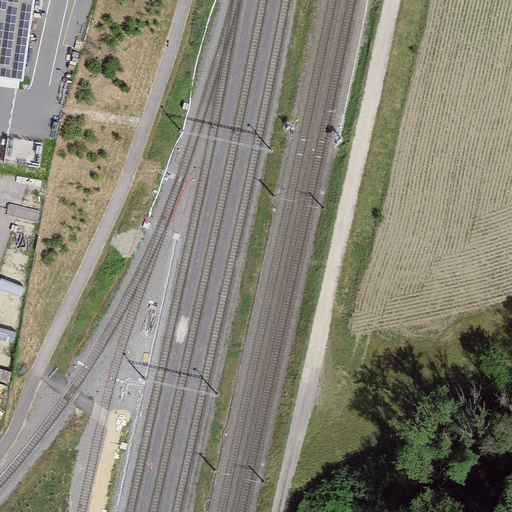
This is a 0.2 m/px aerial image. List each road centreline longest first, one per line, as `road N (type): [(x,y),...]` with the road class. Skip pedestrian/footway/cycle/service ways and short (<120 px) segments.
road 1 (track): [(282,511),(396,0)]
road 2 (track): [(38,367),(119,198),(185,0)]
road 3 (unknown): [(0,102),(29,98),(36,89),(57,0)]
